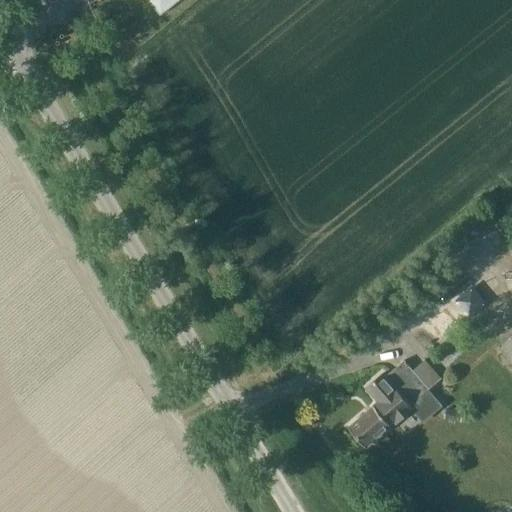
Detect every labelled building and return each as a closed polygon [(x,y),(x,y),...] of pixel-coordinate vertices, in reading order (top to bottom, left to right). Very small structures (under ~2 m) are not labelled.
[(151,0),(160,11),(173,0),(151,0)] [(484,303),(471,287),(456,300),(469,316),(484,303)] [(511,364),(511,334),(497,348),(511,364)] [(399,421),(412,409),(415,412),(416,411),(410,405),(429,388),(404,359),(385,375),(383,372),(364,388),(376,401),(373,404),(373,405),(348,427),(366,448),(391,426),(392,427),(398,421),(401,424),(399,421)] [(460,422),(463,412),(446,408),(444,418),(460,422)]
